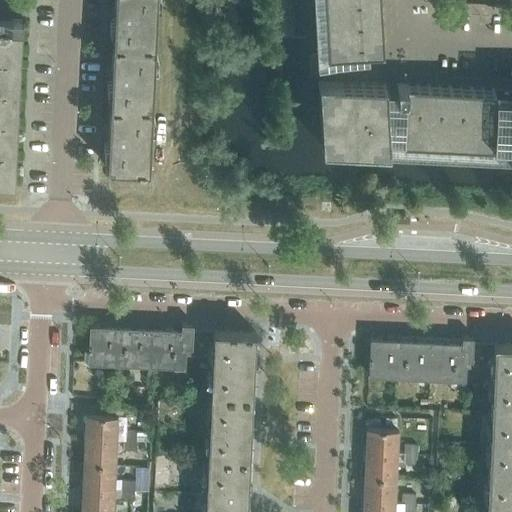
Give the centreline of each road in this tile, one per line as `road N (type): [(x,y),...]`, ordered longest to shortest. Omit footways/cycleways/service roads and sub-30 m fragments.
road 1 (tertiary): [(49,269),(511,293)]
road 2 (tertiary): [(511,262),(50,237)]
road 3 (residential): [(46,295),(326,313)]
road 4 (residential): [(50,237),(64,0)]
road 5 (residential): [(317,511),(326,313)]
road 6 (residential): [(326,313),(511,323)]
road 7 (residential): [(415,0),(422,41),(511,47)]
